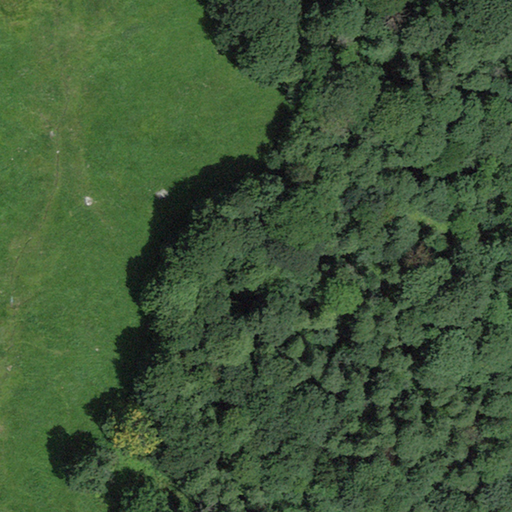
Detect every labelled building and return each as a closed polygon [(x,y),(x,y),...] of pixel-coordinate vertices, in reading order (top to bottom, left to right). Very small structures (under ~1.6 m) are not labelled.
[(127,416),(127,428),(145,428),(145,416),(127,416)] [(131,433),(130,445),(147,447),(149,434),(131,433)] [(124,460),(125,473),(138,472),(137,459),(124,460)] [(106,462),(108,476),(122,474),(121,460),(106,462)] [(86,464),(88,479),(105,477),(102,461),(86,464)] [(113,487),(115,502),(130,500),(128,485),(113,487)]
